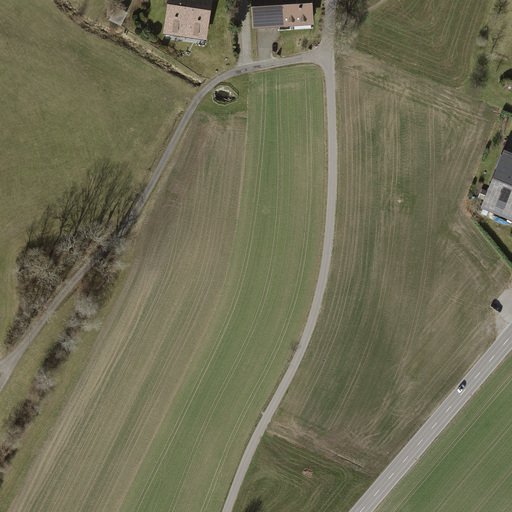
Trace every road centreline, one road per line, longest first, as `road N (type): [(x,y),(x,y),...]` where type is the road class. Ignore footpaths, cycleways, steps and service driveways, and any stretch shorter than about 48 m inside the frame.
road 1 (unclassified): [(329,0),(322,279),(308,329),(224,511)]
road 2 (track): [(326,54),(248,67),(198,96),(139,208),(43,319),(0,385)]
road 3 (tertiary): [(358,511),(511,334)]
